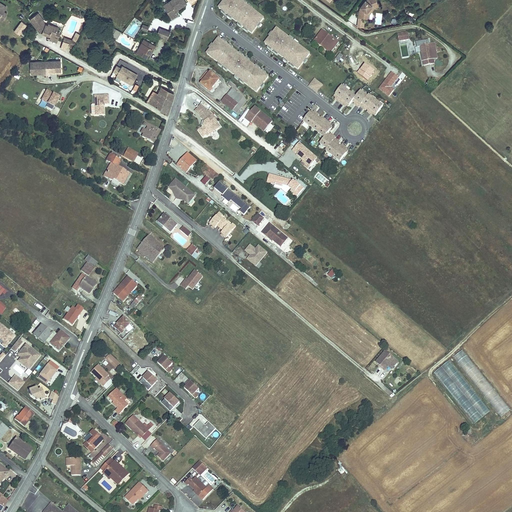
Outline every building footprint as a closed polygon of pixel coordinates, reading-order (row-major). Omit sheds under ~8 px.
[(183,0),(171,0),(164,5),(172,18),(178,14),(177,12),(176,11),(178,9),(186,4),(183,0)] [(243,2),(239,0),(225,0),(219,8),(222,11),(226,14),(228,16),(232,19),(238,23),(242,26),(245,28),(249,31),(252,34),(257,27),(260,23),(264,19),(252,9),(248,6),(246,5),(243,2)] [(379,6),(376,0),(366,0),(365,0),(360,7),(358,17),(372,19),(373,14),(372,11),(374,8),(379,6)] [(38,13),(30,19),(39,32),(42,33),(43,32),(45,32),(45,34),(51,36),(55,38),(57,31),(58,27),(48,24),(48,25),(45,24),(44,22),(45,22),(38,13)] [(21,20),(13,30),(19,35),(27,24),(21,20)] [(117,28),(113,35),(117,37),(121,31),(117,28)] [(165,28),(162,35),(169,38),(172,31),(165,28)] [(306,59),(310,54),(298,45),(294,42),(293,41),(289,38),(277,29),(273,33),(270,37),(265,44),(268,46),(272,49),(274,51),(278,54),(285,59),(288,62),(291,64),(295,67),(298,69),(303,63),(306,59)] [(55,38),(51,36),(50,40),(57,42),(61,33),(57,31),(55,38)] [(330,53),(338,43),(324,32),(319,37),(318,36),(314,41),(330,53)] [(146,38),(138,51),(147,57),(150,53),(153,48),(155,49),(157,45),(146,38)] [(222,41),(219,39),(213,45),(210,49),(207,54),(219,63),(223,66),(224,67),(228,70),(236,76),(239,79),(241,80),(244,83),(257,92),(260,88),(263,84),(268,77),(265,74),(261,71),(259,70),(255,67),(249,62),(245,59),(242,57),(239,54),(232,49),(228,46),(226,44),(222,41)] [(434,59),(431,44),(429,44),(429,40),(418,42),(418,47),(420,47),(423,61),(433,59),(434,59)] [(30,64),(31,74),(36,74),(37,73),(38,73),(38,74),(42,74),(42,75),(46,75),(46,61),(35,62),(35,64),(30,64)] [(56,61),(46,61),(46,75),(50,75),(50,73),(54,73),(54,72),(55,72),(56,73),(62,73),(61,63),(56,63),(56,61)] [(138,74),(123,65),(121,67),(117,65),(114,70),(118,73),(117,75),(132,84),(138,74)] [(203,82),(210,74),(207,72),(201,80),(203,82)] [(394,90),(391,88),(398,77),(391,72),(379,90),(389,97),(394,90)] [(210,91),(219,80),(211,73),(210,74),(203,82),(202,83),(210,91)] [(314,78),(308,86),(317,92),(323,84),(314,78)] [(232,88),(235,90),(237,87),(230,82),(228,85),(232,88)] [(162,91),(173,98),(175,91),(165,85),(162,91)] [(342,87),(342,86),(334,96),(336,98),(338,99),(337,101),(340,103),(349,92),(346,90),(342,87)] [(157,104),(156,107),(168,114),(173,98),(162,91),(158,88),(150,100),(157,104)] [(243,98),(243,97),(235,90),(232,88),(222,101),(233,110),(243,98)] [(52,110),(54,106),(59,97),(47,90),(41,100),(48,103),(46,107),(52,110)] [(357,95),(356,97),(353,101),(355,102),(357,104),(356,105),(359,108),(360,106),(368,97),(365,94),(361,91),(357,95)] [(349,92),(340,103),(343,105),(344,104),(346,105),(348,107),(353,101),(356,97),(352,94),(349,92)] [(94,93),(94,112),(103,112),(103,104),(102,104),(102,102),(108,102),(108,93),(94,93)] [(369,95),(368,97),(360,106),(363,109),(364,107),(366,109),(368,110),(376,101),(375,100),(371,97),(369,95)] [(237,113),(246,101),(243,98),(233,110),(237,113)] [(378,103),(376,101),(368,110),(367,112),(370,114),(371,113),(373,114),(375,116),(383,106),(382,106),(378,103)] [(218,123),(212,115),(209,111),(208,112),(205,109),(201,105),(195,112),(201,117),(204,121),(205,122),(204,126),(203,127),(198,130),(203,137),(207,135),(208,136),(220,127),(218,123)] [(272,121),(255,107),(245,118),(246,119),(251,123),(253,122),(264,131),(272,121)] [(318,117),(319,115),(316,113),(315,114),(313,113),(311,111),(303,121),(304,121),(308,125),(310,127),(318,117)] [(317,132),(326,121),(323,118),(322,120),(320,118),(318,117),(310,127),(311,127),(315,130),(317,132)] [(247,127),(251,123),(246,119),(242,123),(247,127)] [(162,129),(147,120),(146,123),(150,125),(148,128),(145,132),(144,135),(154,142),(162,129)] [(328,134),(332,128),(330,126),(328,125),(329,123),(326,121),(317,132),(320,135),(324,138),(328,134)] [(324,147),(327,149),(335,139),(336,138),(332,135),(331,137),(329,135),(328,134),(324,138),(323,140),(320,144),(324,147)] [(333,156),(341,146),(339,145),(337,143),(338,142),(335,139),(327,149),(326,150),(328,153),(332,156),(333,156)] [(317,158),(299,143),(292,151),(297,155),(303,161),(310,167),(315,160),(317,158)] [(120,152),(135,160),(140,153),(124,144),(120,152)] [(342,145),(341,146),(333,156),(336,158),(340,161),(348,152),(346,150),(344,148),(345,147),(342,145)] [(112,151),(109,156),(120,163),(122,159),(119,157),(120,155),(112,151)] [(186,173),(196,161),(188,153),(180,162),(178,165),(186,173)] [(120,163),(109,156),(107,159),(112,162),(105,175),(112,179),(113,177),(122,183),(129,171),(119,165),(120,163)] [(43,160),(55,168),(57,165),(45,157),(43,160)] [(217,176),(208,168),(209,166),(206,164),(201,170),(213,180),(217,176)] [(218,174),(209,166),(208,168),(217,176),(218,174)] [(292,180),(269,174),(267,183),(275,185),(276,185),(277,181),(283,183),(282,185),(283,185),(288,186),(291,189),(292,190),(295,192),(294,193),(298,196),(304,188),(296,181),(295,182),(295,183),(292,180)] [(173,191),(184,201),(188,204),(195,195),(176,179),(168,188),(173,191)] [(251,207),(220,182),(215,188),(221,193),(221,192),(224,194),(222,196),(230,202),(232,200),(242,209),(240,211),(244,215),(251,207)] [(286,194),(291,189),(288,186),(283,185),(282,187),(276,185),(275,185),(274,188),(281,189),(286,194)] [(176,198),(184,201),(173,191),(176,198)] [(220,228),(226,221),(221,217),(222,215),(219,213),(210,224),(212,226),(215,228),(217,226),(220,228)] [(177,225),(164,214),(158,222),(171,233),(177,225)] [(258,227),(264,219),(259,214),(252,222),(258,227)] [(227,238),(236,227),(232,224),(231,225),(226,221),(220,228),(223,231),(221,233),(222,234),(224,236),(227,238)] [(288,239),(270,224),(262,233),(270,240),(272,238),(274,239),(273,241),(277,244),(280,241),(284,244),(288,239)] [(191,233),(184,227),(180,231),(188,237),(191,233)] [(164,250),(149,236),(137,249),(140,251),(142,253),(141,255),(145,258),(146,256),(151,251),(158,257),(159,256),(164,250)] [(201,253),(192,245),(186,252),(192,256),(195,252),(199,255),(201,253)] [(256,266),(267,253),(259,246),(255,249),(250,245),(245,251),(250,255),(248,258),(249,259),(248,260),(256,266)] [(158,257),(151,251),(146,256),(153,263),(158,257)] [(88,255),(84,260),(87,262),(94,268),(98,263),(88,255)] [(87,262),(81,271),(88,276),(94,268),(87,262)] [(193,290),(203,277),(195,270),(187,280),(186,279),(183,283),(189,287),(193,290)] [(332,278),(336,273),(332,270),(328,275),(332,278)] [(76,291),(79,287),(89,294),(96,284),(82,274),(72,288),(76,291)] [(123,301),(137,285),(128,277),(114,293),(123,301)] [(133,309),(142,299),(139,296),(130,306),(133,309)] [(72,325),(84,309),(78,304),(75,309),(72,307),(63,319),(72,325)] [(121,333),(130,324),(124,318),(115,327),(121,333)] [(0,323),(0,339),(4,342),(2,344),(5,347),(15,336),(0,323)] [(42,324),(33,335),(43,343),(45,344),(46,343),(49,345),(50,344),(59,351),(69,339),(60,332),(58,330),(53,332),(52,333),(42,324)] [(20,343),(17,341),(11,349),(15,352),(23,343),(21,341),(20,343)] [(26,345),(20,352),(26,357),(21,363),(29,369),(40,356),(26,345)] [(509,411),(464,349),(454,355),(499,418),(509,411)] [(394,368),(399,362),(388,351),(378,361),(387,369),(391,365),(394,368)] [(20,352),(18,355),(21,358),(18,361),(21,363),(26,357),(20,352)] [(120,364),(110,354),(109,356),(110,356),(115,361),(117,363),(119,365),(120,364)] [(169,367),(173,364),(163,355),(160,358),(162,359),(158,363),(166,371),(169,367)] [(473,424),(490,412),(449,360),(433,372),(473,424)] [(40,374),(40,375),(48,381),(49,381),(57,371),(56,371),(59,368),(50,361),(40,374)] [(24,380),(31,373),(22,364),(20,367),(16,364),(12,368),(24,380)] [(109,376),(98,365),(91,372),(97,378),(102,383),(101,384),(104,387),(111,379),(108,376),(109,376)] [(142,377),(141,375),(137,379),(148,390),(158,380),(152,374),(154,372),(151,368),(142,377)] [(40,375),(38,378),(46,384),(48,381),(40,375)] [(13,378),(8,384),(18,391),(24,383),(20,380),(18,382),(13,378)] [(107,390),(114,383),(111,379),(104,387),(107,390)] [(193,396),(199,389),(190,380),(187,383),(188,385),(187,386),(184,388),(193,396)] [(36,387),(29,390),(31,396),(34,399),(39,397),(41,400),(45,399),(41,389),(37,391),(36,387)] [(125,402),(127,399),(116,389),(108,397),(111,400),(114,400),(115,401),(114,402),(113,404),(118,409),(116,411),(119,415),(129,405),(128,405),(125,402)] [(170,411),(180,401),(170,392),(160,402),(170,411)] [(17,416),(14,419),(24,427),(34,414),(25,407),(18,416),(17,416)] [(193,426),(206,439),(216,428),(200,413),(195,418),(198,421),(193,426)] [(147,432),(154,425),(151,422),(146,428),(133,416),(126,424),(131,429),(133,427),(134,428),(134,430),(139,435),(142,438),(143,437),(147,432)] [(0,422),(0,439),(8,429),(0,422)] [(95,450),(104,440),(94,430),(90,434),(92,436),(87,442),(84,445),(89,451),(92,448),(95,450)] [(146,440),(151,435),(147,432),(143,437),(146,440)] [(8,448),(25,460),(33,449),(16,437),(8,448)] [(171,453),(157,440),(151,446),(154,449),(155,448),(160,453),(157,456),(163,461),(171,453)] [(106,456),(113,449),(109,445),(101,452),(106,456)] [(60,455),(62,450),(57,447),(54,452),(60,455)] [(96,467),(106,456),(101,452),(91,462),(92,462),(95,466),(96,467)] [(81,475),(80,458),(67,458),(67,466),(71,466),(72,476),(81,475)] [(129,474),(120,465),(120,466),(118,465),(119,464),(115,461),(114,462),(113,463),(110,460),(101,469),(105,472),(103,473),(110,479),(111,478),(115,474),(122,481),(129,474)] [(199,474),(206,467),(199,461),(192,468),(199,474)] [(0,465),(0,485),(5,480),(3,479),(8,472),(0,465)] [(200,476),(208,468),(206,467),(199,474),(200,476)] [(122,481),(115,474),(111,478),(118,485),(122,481)] [(209,485),(200,476),(197,479),(207,488),(209,485)] [(207,488),(197,479),(196,477),(193,480),(190,478),(185,483),(188,486),(189,485),(195,490),(200,495),(199,496),(203,500),(213,490),(209,486),(207,488)] [(139,500),(144,494),(145,494),(148,491),(140,483),(125,498),(133,506),(139,500)]
